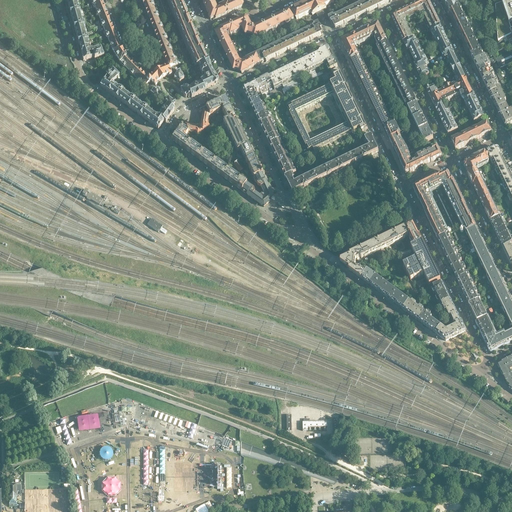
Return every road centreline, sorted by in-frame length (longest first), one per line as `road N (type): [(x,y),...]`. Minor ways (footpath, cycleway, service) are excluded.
road 1 (residential): [(478,372),(294,239)]
road 2 (residential): [(402,184),(486,361)]
road 3 (residential): [(161,141),(83,79),(60,0)]
road 4 (residential): [(294,239),(300,227),(231,87)]
road 5 (residential): [(161,141),(294,239)]
road 6 (residential): [(108,0),(128,49),(149,70),(161,58),(136,0)]
road 7 (residential): [(402,184),(331,38)]
road 8 (residential): [(452,160),(381,14)]
road 9 (residential): [(435,0),(501,136)]
road 10 (residential): [(511,284),(452,160)]
